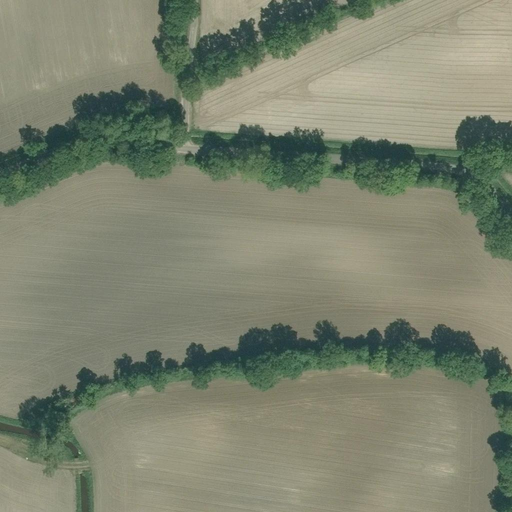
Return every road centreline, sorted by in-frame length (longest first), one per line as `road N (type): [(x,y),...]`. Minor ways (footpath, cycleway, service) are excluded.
road 1 (track): [(172,146),(457,170),(511,210)]
road 2 (residential): [(193,0),(183,124),(172,146),(85,145),(0,178)]
